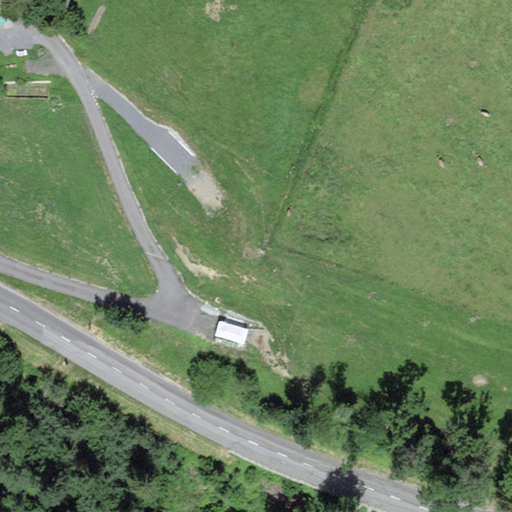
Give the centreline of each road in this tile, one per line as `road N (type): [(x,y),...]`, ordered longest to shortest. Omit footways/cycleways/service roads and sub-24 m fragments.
road 1 (track): [(0,262),(139,307),(159,305),(168,294),(84,85),(4,0)]
road 2 (secondary): [(0,302),(251,442),(433,511)]
